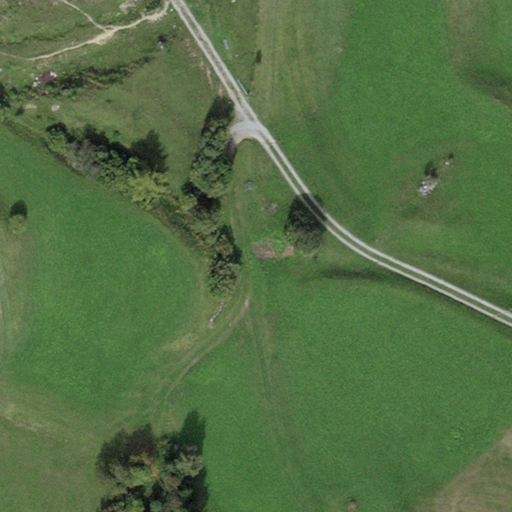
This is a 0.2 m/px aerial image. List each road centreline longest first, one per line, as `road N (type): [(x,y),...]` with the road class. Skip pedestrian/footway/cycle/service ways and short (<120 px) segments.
road 1 (track): [(511,326),(329,225),(175,0)]
road 2 (track): [(305,511),(282,463),(225,168),(229,142),(256,127)]
